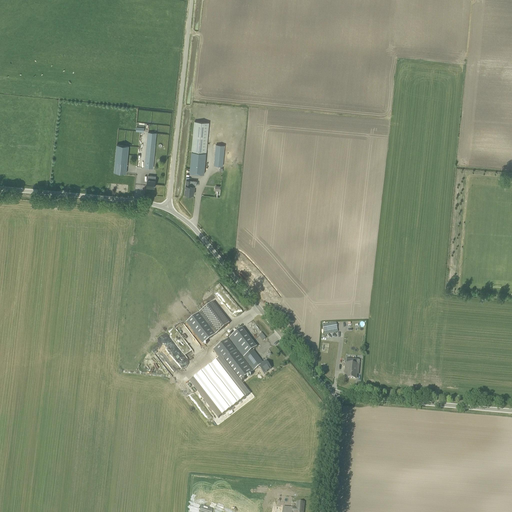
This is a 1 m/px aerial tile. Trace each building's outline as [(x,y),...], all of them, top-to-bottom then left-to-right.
[(194,121),(192,152),(206,153),(209,123),(194,121)] [(156,133),(151,133),(148,132),(144,167),(153,168),(156,133)] [(114,172),(120,173),(120,169),(126,169),(128,146),(116,144),(114,172)] [(216,145),(214,166),(223,166),(224,152),(225,145),(216,145)] [(191,164),(190,173),(197,174),(198,164),(205,165),(206,153),(192,152),(191,164)] [(156,176),(151,176),(148,176),(147,187),(155,187),(156,176)] [(186,180),(185,194),(193,195),(194,190),(194,186),(190,186),(190,181),(186,180)] [(215,335),(198,314),(186,323),(203,344),(215,335)] [(323,324),(324,334),(338,331),(337,322),(323,324)] [(238,383),(254,370),(258,367),(264,374),(271,369),(266,361),(263,363),(253,350),(257,347),(246,334),(245,335),(242,330),(230,339),(229,338),(213,350),(235,379),(238,383)] [(345,363),(344,372),(347,372),(346,378),(356,379),(356,374),(358,374),(359,365),(360,360),(346,359),(345,363)] [(284,507),(283,511),(303,511),(304,503),(297,502),(296,509),(284,507)]
